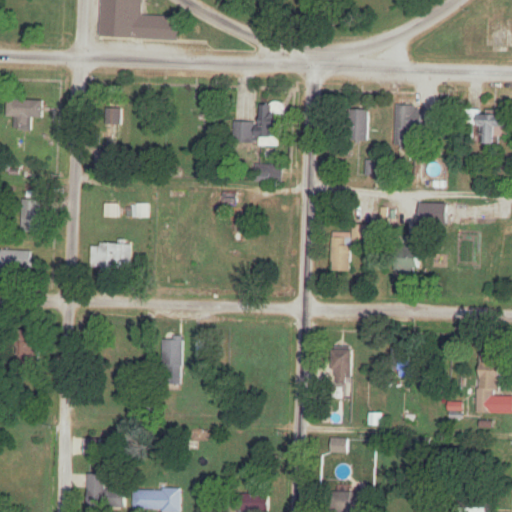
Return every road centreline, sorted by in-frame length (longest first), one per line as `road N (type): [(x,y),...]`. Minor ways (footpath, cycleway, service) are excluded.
road 1 (residential): [(511,315),(0,295)]
road 2 (residential): [(64,511),(81,0)]
road 3 (residential): [(511,72),(0,56)]
road 4 (residential): [(296,511),(314,51)]
road 5 (residential): [(455,0),(382,39),(333,51),(275,45),(179,0)]
